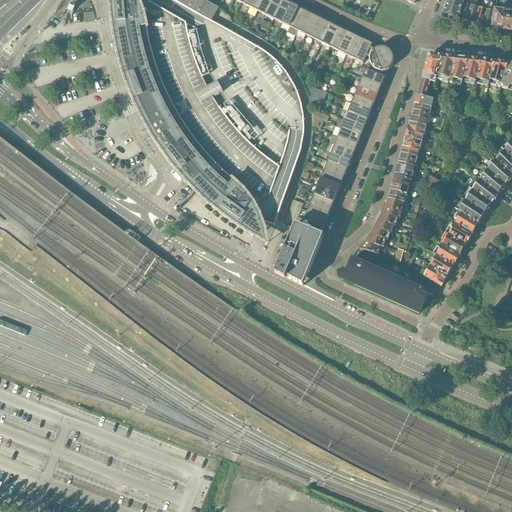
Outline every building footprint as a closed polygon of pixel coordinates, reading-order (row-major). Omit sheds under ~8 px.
[(110,0),(111,5),(112,15),(113,24),(114,34),(116,43),(118,52),(120,62),(122,71),(125,80),(129,89),(132,98),(134,102),(138,111),(142,119),(146,128),(151,136),(156,144),(162,152),(167,160),(171,165),(177,173),(183,180),(190,187),(197,194),(204,201),(211,207),(218,213),(226,219),(234,225),(242,230),(250,235),(258,240),(265,244),(267,245),(268,245),(268,243),(267,240),(266,230),(263,223),(273,226),(275,227),(275,225),(276,223),(283,202),(296,165),(301,151),(304,135),(304,132),(304,129),(303,116),(301,104),(298,95),(295,87),(287,73),(276,61),(270,56),(262,50),(253,45),(212,21),(206,18),(199,32),(186,25),(186,23),(144,0),(110,0)] [(172,0),(206,18),(212,21),(219,8),(203,0),(172,0)] [(253,0),(249,7),(253,9),(253,10),(254,10),(258,11),(263,0),(253,0)] [(263,0),(258,11),(261,13),(261,14),(262,14),(266,15),(273,0),(263,0)] [(273,0),(266,15),(269,17),(269,18),(270,18),(274,19),(283,1),(280,0),(273,0)] [(447,0),(441,15),(440,17),(457,23),(463,3),(463,0),(447,0)] [(457,23),(464,26),(472,0),(467,0),(466,4),(463,3),(457,23)] [(472,0),(464,26),(472,28),(478,7),(475,6),(476,0),(472,0)] [(472,28),(480,30),(488,2),(484,0),(482,8),(478,7),(472,28)] [(283,1),(274,19),(277,21),(277,22),(278,22),(282,23),(291,5),(287,3),(287,2),(287,3),(283,1)] [(491,33),(491,32),(492,28),(494,12),(491,11),(493,4),(488,2),(480,30),(491,33)] [(291,5),(282,23),(286,25),(285,26),(286,26),(290,27),(299,9),(295,7),(295,6),(295,7),(291,5)] [(299,9),(290,27),(294,29),(293,30),(294,30),(298,31),(307,13),(303,11),(303,10),(303,11),(299,9)] [(504,33),(505,33),(505,31),(508,31),(508,34),(509,34),(510,31),(511,31),(511,12),(495,10),(494,12),(492,28),(504,30),(504,33)] [(307,13),(298,31),(302,33),(302,34),(306,35),(315,17),(311,15),(311,14),(311,15),(307,13)] [(315,17),(306,35),(310,37),(310,38),(314,39),(323,21),(319,19),(320,19),(319,18),(319,19),(315,17)] [(323,21),(314,39),(318,41),(318,42),(322,43),(331,25),(327,23),(328,23),(327,22),(327,23),(323,21)] [(331,25),(322,43),(326,45),(326,46),(330,47),(339,29),(335,27),(336,27),(335,26),(335,27),(331,25)] [(339,29),(330,47),(334,49),(334,50),(338,51),(347,33),(343,31),(344,31),(343,30),(343,31),(339,29)] [(347,33),(338,51),(342,53),(342,54),(346,55),(355,37),(352,35),(351,34),(351,35),(347,33)] [(350,58),(354,59),(363,41),(360,39),(359,38),(359,39),(355,37),(346,55),(350,57),(350,58)] [(363,41),(354,59),(358,61),(358,62),(359,62),(363,64),(366,57),(366,56),(371,45),(368,43),(367,42),(367,43),(363,41)] [(385,49),(383,48),(381,48),(380,48),(379,49),(371,45),(366,56),(366,57),(370,58),(370,59),(370,60),(370,62),(370,63),(371,64),(393,56),(392,55),(392,54),(390,52),(390,51),(389,51),(387,50),(386,49),(385,49)] [(436,83),(436,79),(443,57),(437,56),(432,56),(431,55),(428,57),(427,59),(428,59),(426,64),(422,79),(430,82),(436,83)] [(384,79),(384,78),(387,71),(388,70),(389,70),(391,68),(392,67),(392,66),(393,65),(393,63),(394,62),(394,61),(394,60),(394,59),(393,58),(393,56),(371,64),(371,66),(372,67),(373,68),(373,69),(374,70),(372,73),(372,74),(384,79)] [(436,79),(444,81),(449,83),(455,58),(443,57),(436,79)] [(454,83),(462,85),(462,82),(468,59),(455,58),(449,83),(453,84),(454,83)] [(475,85),(475,83),(481,60),(468,59),(462,82),(475,85)] [(495,62),(481,60),(475,83),(488,87),(489,85),(495,62)] [(508,63),(495,62),(489,85),(501,88),(508,63)] [(501,88),(508,90),(511,91),(511,63),(508,63),(501,88)] [(362,79),(381,87),(382,83),(383,83),(382,83),(384,79),(372,74),(372,73),(365,70),(363,75),(362,79)] [(308,77),(305,83),(310,85),(313,80),(308,77)] [(381,87),(362,79),(360,83),(360,84),(358,88),(377,95),(379,91),(379,92),(380,91),(379,91),(381,87)] [(426,98),(429,88),(430,82),(422,79),(417,95),(426,98)] [(377,95),(358,88),(357,91),(356,91),(356,92),(355,96),(374,104),(375,100),(376,100),(376,99),(377,95)] [(417,95),(417,98),(415,103),(432,108),(433,105),(435,105),(436,101),(426,98),(417,95)] [(351,104),(370,112),(372,108),(373,108),(372,108),(374,104),(355,96),(353,100),(351,104)] [(318,100),(309,97),(311,107),(315,109),(318,100)] [(415,103),(415,106),(413,111),(431,116),(433,112),(431,112),(432,108),(415,103)] [(370,112),(351,104),(350,108),(349,108),(350,109),(348,113),(367,120),(369,116),(369,117),(369,116),(370,112)] [(412,117),(411,119),(427,124),(429,124),(430,120),(431,116),(413,111),(413,112),(413,113),(412,115),(412,117)] [(367,120),(348,113),(346,116),(346,117),(345,121),(364,129),(365,125),(366,125),(366,124),(365,124),(367,120)] [(411,119),(410,122),(409,126),(427,132),(428,128),(426,127),(427,124),(411,119)] [(364,129),(345,121),(343,125),(341,129),(360,137),(362,133),(363,133),(362,133),(364,129)] [(409,126),(407,132),(406,134),(423,139),(424,135),(426,136),(427,132),(409,126)] [(360,137),(341,129),(340,133),(339,133),(339,134),(338,137),(357,145),(358,141),(359,142),(359,141),(360,137)] [(406,134),(405,138),(404,142),(423,147),(424,143),(422,142),(423,139),(406,134)] [(449,139),(456,144),(458,139),(450,136),(449,139)] [(357,145),(338,137),(336,141),(336,142),(334,146),(353,154),(355,150),(356,150),(356,149),(355,149),(357,145)] [(470,140),(463,138),(460,147),(462,149),(470,140)] [(422,151),(423,147),(404,142),(402,149),(418,154),(419,150),(422,151)] [(353,154),(334,146),(333,150),(332,150),(333,150),(331,154),(350,162),(352,158),(353,154)] [(456,148),(450,157),(454,160),(461,151),(456,148)] [(402,149),(401,153),(400,157),(418,162),(419,158),(417,158),(418,154),(402,149)] [(499,157),(496,160),(511,175),(511,159),(504,151),(499,157)] [(350,162),(331,154),(329,158),(329,159),(328,163),(347,170),(348,166),(349,167),(349,166),(348,166),(350,162)] [(400,157),(398,162),(398,165),(414,169),(415,166),(417,166),(418,162),(400,157)] [(493,164),(488,170),(505,185),(511,177),(511,175),(496,160),(493,164)] [(347,170),(328,163),(326,166),(326,167),(324,171),(343,179),(345,175),(346,174),(345,174),(347,170)] [(398,165),(397,168),(395,173),(414,178),(415,174),(413,173),(414,169),(398,165)] [(483,176),(480,180),(498,194),(505,185),(488,170),(483,176)] [(343,179),(324,171),(323,175),(322,175),(321,179),(340,187),(341,183),(342,183),(343,179)] [(395,176),(392,183),(409,188),(410,185),(412,185),(413,181),(395,176)] [(340,187),(321,179),(319,183),(319,184),(317,188),(337,195),(338,191),(339,192),(339,191),(338,191),(340,187)] [(478,184),(473,190),(491,204),(498,194),(480,180),(478,184)] [(392,183),(390,191),(409,197),(410,193),(408,192),(409,188),(392,183)] [(297,197),(303,199),(306,190),(300,188),(297,197)] [(314,196),(333,204),(335,200),(335,199),(337,195),(317,188),(316,191),(315,192),(316,192),(314,196)] [(468,197),(466,201),(485,214),(491,204),(473,190),(468,197)] [(390,191),(388,199),(404,204),(405,200),(407,201),(409,197),(390,191)] [(333,204),(314,196),(312,200),(311,204),(330,212),(331,208),(332,208),(331,208),(333,204)] [(386,206),(402,211),(404,206),(405,207),(406,204),(404,204),(388,199),(387,202),(386,206)] [(466,201),(463,205),(460,203),(455,210),(458,211),(479,224),(485,214),(466,201)] [(309,209),(307,213),(326,220),(328,216),(328,217),(329,216),(328,216),(330,212),(311,204),(309,208),(309,209)] [(386,206),(383,212),(382,213),(402,219),(402,217),(401,217),(402,211),(386,206)] [(472,235),(479,224),(458,211),(454,218),(457,220),(455,224),(472,235)] [(304,221),(323,229),(325,225),(325,224),(326,220),(307,213),(306,216),(305,216),(305,217),(304,221)] [(382,213),(378,220),(378,221),(396,226),(397,221),(401,222),(402,219),(382,213)] [(378,221),(374,228),(394,234),(394,231),(393,231),(394,226),(396,226),(378,221)] [(466,245),(472,235),(455,224),(453,228),(450,226),(446,233),(466,245)] [(295,225),(280,264),(275,275),(286,281),(287,278),(303,286),(307,278),(324,236),(320,235),(295,225)] [(374,228),(370,235),(388,240),(389,235),(393,236),(394,234),(374,228)] [(460,255),(466,245),(446,233),(442,239),(445,241),(443,245),(460,255)] [(370,235),(364,242),(386,248),(386,246),(385,245),(386,240),(388,241),(388,240),(370,235)] [(358,249),(359,249),(378,255),(380,249),(385,251),(386,248),(364,242),(358,249)] [(454,266),(460,255),(443,245),(440,249),(437,247),(433,254),(454,266)] [(409,249),(408,254),(414,257),(416,252),(409,249)] [(400,263),(401,262),(404,251),(398,250),(395,261),(400,263)] [(447,277),(454,266),(433,254),(432,256),(429,261),(433,263),(430,266),(447,277)] [(352,259),(347,271),(346,271),(345,270),(343,270),(342,271),(341,271),(340,272),(340,274),(339,275),(339,276),(340,277),(340,278),(341,279),(342,280),(374,294),(419,314),(426,296),(420,293),(421,290),(352,259)] [(441,287),(447,277),(430,266),(427,264),(423,271),(427,273),(424,277),(441,287)]
